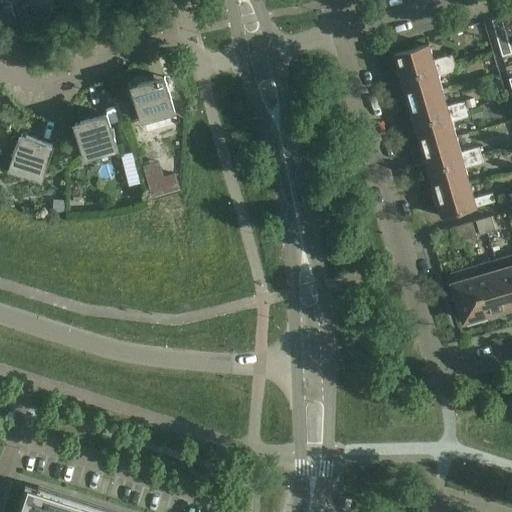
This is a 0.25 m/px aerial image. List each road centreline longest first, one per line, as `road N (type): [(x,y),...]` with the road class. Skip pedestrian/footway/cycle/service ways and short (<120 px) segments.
road 1 (residential): [(511,359),(441,379),(339,34)]
road 2 (residential): [(318,360),(182,362),(120,353),(0,316)]
road 3 (tertiary): [(318,360),(261,58)]
road 4 (residential): [(0,64),(46,89),(182,18)]
road 5 (tertiary): [(308,511),(318,360)]
road 6 (residential): [(261,58),(199,74),(182,18)]
